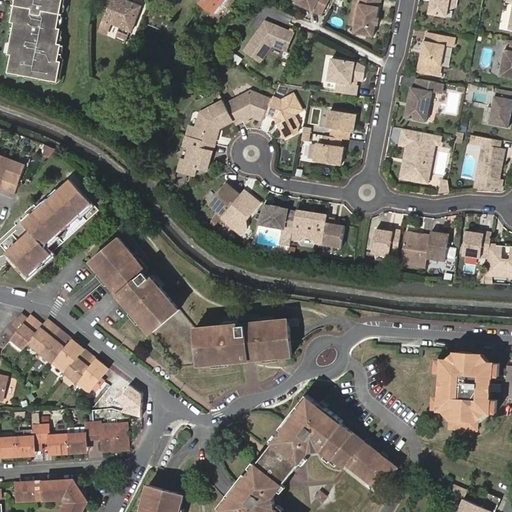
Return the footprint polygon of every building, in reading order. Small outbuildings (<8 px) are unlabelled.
[(15,0),(12,22),(15,22),(9,54),(13,54),(9,72),(58,81),(62,61),(60,60),(63,43),(59,43),(62,28),(59,27),(63,0),(15,0)] [(133,33),(142,7),(128,0),(112,0),(99,32),(126,44),(131,32),(133,33)] [(204,0),(201,5),(214,13),(224,0),(204,0)] [(296,0),(295,3),(321,16),(329,0),(296,0)] [(355,0),(355,3),(360,4),(356,25),(354,33),(374,36),(380,0),(355,0)] [(431,0),(430,13),(447,17),(448,10),(455,7),(456,0),(431,0)] [(360,4),(355,3),(351,24),(356,25),(360,4)] [(286,50),(294,33),(282,28),(281,30),(276,28),(277,26),(273,25),(270,28),(264,23),(245,50),(261,62),(272,45),(286,50)] [(455,35),(426,30),(424,39),(423,39),(422,48),(425,48),(424,52),(421,51),(418,69),(439,73),(445,43),(453,45),(455,35)] [(511,39),(506,38),(500,74),(511,75),(511,39)] [(240,64),(243,58),(236,53),(232,59),(240,64)] [(322,77),(321,87),(360,93),(362,84),(358,83),(359,78),(366,79),(368,67),(361,61),(335,57),(331,79),(322,77)] [(442,91),(444,81),(416,76),(415,85),(411,85),(408,101),(412,102),(411,106),(407,105),(406,116),(427,120),(432,90),(442,91)] [(462,114),(462,86),(446,86),(446,114),(462,114)] [(511,108),(511,89),(496,86),(490,121),(509,124),(511,108)] [(251,89),(225,102),(232,116),(237,125),(252,117),(263,122),(273,98),(251,89)] [(273,98),(266,113),(277,117),(281,124),(279,128),(285,139),(297,132),(289,119),(294,113),(303,107),(295,95),(291,93),(278,101),(273,98)] [(200,109),(193,135),(214,141),(218,128),(216,125),(232,116),(225,102),(222,97),(200,109)] [(354,130),(357,112),(329,107),(326,125),(330,126),(329,134),(348,137),(350,129),(354,130)] [(442,136),(404,128),(401,144),(408,146),(402,178),(422,182),(423,177),(430,172),(432,164),(430,164),(433,144),(440,145),(442,136)] [(308,139),(310,131),(309,131),(303,129),(302,138),(308,139)] [(470,140),(483,142),(485,134),(472,132),(470,140)] [(329,134),(322,133),(321,142),(316,141),(313,159),(340,163),(342,145),(338,144),(340,136),(329,134)] [(500,145),(501,137),(485,134),(483,142),(478,172),(500,176),(505,146),(500,145)] [(214,141),(193,135),(187,159),(182,158),(180,169),(195,172),(197,165),(208,167),(214,141)] [(48,158),(54,150),(44,146),(40,155),(48,158)] [(0,185),(10,160),(0,155),(0,185)] [(0,187),(14,193),(19,181),(25,165),(10,160),(0,185),(0,187)] [(504,177),(501,176),(500,176),(478,172),(476,186),(492,188),(493,185),(503,186),(504,177)] [(448,178),(439,176),(440,188),(450,188),(448,178)] [(69,177),(0,242),(0,243),(27,272),(97,206),(69,177)] [(241,192),(227,180),(210,201),(224,213),(241,192)] [(243,189),(241,192),(224,213),(222,215),(241,231),(247,224),(246,217),(261,199),(253,194),(251,196),(243,189)] [(287,206),(264,202),(256,223),(282,228),(280,243),(289,245),(291,235),(295,209),(287,207),(287,206)] [(327,211),(296,206),(295,209),(291,235),(297,236),(300,232),(313,234),(315,239),(323,240),(326,214),(327,211)] [(336,215),(326,214),(323,240),(322,242),(343,246),(347,222),(335,221),(336,215)] [(397,251),(401,228),(393,226),(393,229),(375,226),(371,250),(389,253),(389,250),(397,251)] [(449,231),(431,228),(430,233),(426,254),(444,257),(445,254),(447,244),(449,231)] [(490,241),(492,230),(478,228),(478,230),(468,228),(464,252),(481,255),(482,252),(489,253),(490,241)] [(430,233),(405,229),(400,260),(425,263),(426,254),(430,233)] [(109,280),(115,286),(118,284),(122,288),(119,291),(133,308),(143,319),(146,316),(155,327),(180,306),(161,283),(151,272),(150,273),(145,268),(147,267),(137,256),(118,234),(94,255),(103,266),(100,269),(109,280)] [(503,243),(490,241),(489,253),(485,275),(511,277),(511,243),(511,244),(510,255),(508,256),(503,256),(502,255),(503,243)] [(456,246),(447,244),(445,254),(454,256),(456,246)] [(141,253),(137,256),(147,267),(150,264),(141,253)] [(90,258),(100,269),(103,266),(94,255),(90,258)] [(106,282),(109,280),(100,269),(97,271),(106,282)] [(154,269),(151,272),(161,283),(164,280),(154,269)] [(140,322),(143,319),(133,308),(130,310),(140,322)] [(19,329),(27,319),(21,314),(12,324),(19,329)] [(28,342),(43,324),(30,315),(27,319),(19,329),(12,338),(24,348),(28,342)] [(152,330),(155,327),(146,316),(143,319),(152,330)] [(198,326),(201,359),(215,358),(216,362),(229,360),(252,358),(252,354),(258,354),(258,358),(267,357),(281,355),(280,351),(295,350),(294,335),(293,324),(300,323),(299,316),(278,318),(263,319),(248,320),(249,322),(241,323),(241,321),(226,323),(198,326)] [(40,352),(59,328),(47,318),(43,324),(28,342),(40,352)] [(53,362),(72,338),(59,328),(40,352),(53,362)] [(53,362),(65,372),(85,348),(72,338),(53,362)] [(85,348),(65,372),(78,381),(97,357),(85,348)] [(499,399),(492,398),(488,398),(490,375),(493,375),(494,376),(501,376),(502,363),(492,362),(483,362),(484,352),(457,350),(457,359),(449,359),(439,358),(438,371),(444,371),(448,371),(446,394),(442,394),(436,394),(435,407),(442,408),(453,409),(452,417),(452,420),(457,420),(456,428),(478,429),(479,419),(479,411),(487,412),(498,413),(499,399)] [(449,357),(449,359),(457,359),(457,350),(456,350),(449,357)] [(485,352),(484,352),(483,362),(492,362),(492,361),(485,352)] [(97,357),(78,381),(89,391),(101,376),(109,367),(97,357)] [(280,436),(276,441),(284,449),(279,455),(290,464),(295,458),(302,463),(306,457),(312,450),(314,448),(314,442),(319,442),(320,447),(323,449),(329,455),(340,464),(346,468),(348,465),(367,441),(345,422),(346,419),(330,406),(324,401),(323,403),(310,392),(300,404),(303,407),(294,418),(289,425),(285,430),(280,436)] [(291,415),(294,418),(303,407),(300,404),(291,415)] [(450,417),(452,417),(453,409),(442,408),(442,410),(450,417)] [(486,414),(487,412),(479,411),(479,419),(481,420),(486,414)] [(36,423),(50,421),(49,414),(35,416),(36,423)] [(101,420),(93,421),(94,438),(102,437),(102,449),(112,448),(112,445),(118,444),(118,448),(129,447),(127,422),(101,423),(101,420)] [(94,438),(93,421),(86,421),(86,432),(68,432),(69,451),(83,450),(82,446),(87,446),(87,438),(94,438)] [(67,422),(56,422),(56,433),(68,432),(67,427),(67,422)] [(69,451),(68,432),(56,433),(49,434),(49,424),(41,425),(42,441),(50,440),(50,448),(55,448),(56,452),(69,451)] [(42,441),(41,425),(34,425),(34,435),(16,435),(17,454),(30,454),(30,449),(35,449),(34,441),(42,441)] [(17,454),(16,435),(0,436),(0,450),(4,451),(5,455),(17,454)] [(43,448),(42,441),(34,441),(35,449),(43,448)] [(276,441),(258,463),(267,470),(272,465),(282,473),(278,479),(285,484),(302,463),(295,458),(290,464),(279,455),(284,449),(276,441)] [(372,444),(367,441),(348,465),(360,475),(371,462),(363,456),(372,444)] [(321,449),(323,449),(320,447),(319,442),(314,442),(314,448),(312,450),(314,450),(321,449)] [(385,454),(372,444),(363,456),(371,462),(360,475),(370,482),(375,487),(381,492),(401,468),(389,458),(385,454)] [(338,467),(340,464),(329,455),(327,457),(338,467)] [(250,466),(253,469),(258,463),(255,460),(250,466)] [(230,497),(227,495),(218,506),(225,511),(283,511),(277,507),(275,505),(269,505),(269,499),(273,499),(276,495),(280,490),(285,484),(278,479),(282,473),(272,465),(267,470),(258,463),(253,469),(249,474),(244,480),(240,486),(230,497)] [(81,488),(75,479),(43,481),(44,485),(45,499),(61,498),(61,493),(66,493),(66,495),(67,497),(68,499),(69,500),(70,501),(71,502),(69,507),(65,505),(61,511),(82,511),(88,500),(85,494),(82,496),(79,490),(81,488)] [(36,485),(35,481),(21,482),(22,486),(17,486),(17,500),(37,499),(36,485)] [(447,490),(464,497),(468,489),(451,481),(447,490)] [(231,490),(227,495),(230,497),(240,486),(236,483),(231,490)] [(180,511),(182,507),(186,493),(167,488),(154,484),(150,498),(146,497),(142,510),(141,511),(180,511)] [(45,499),(44,485),(36,485),(37,499),(45,499)] [(322,488),(317,496),(324,501),(329,494),(322,488)] [(491,511),(492,511),(493,511),(494,511),(501,497),(488,492),(482,505),(464,497),(457,511),(491,511)] [(276,498),(276,495),(273,499),(269,499),(269,505),(275,505),(277,507),(277,505),(276,498)]
